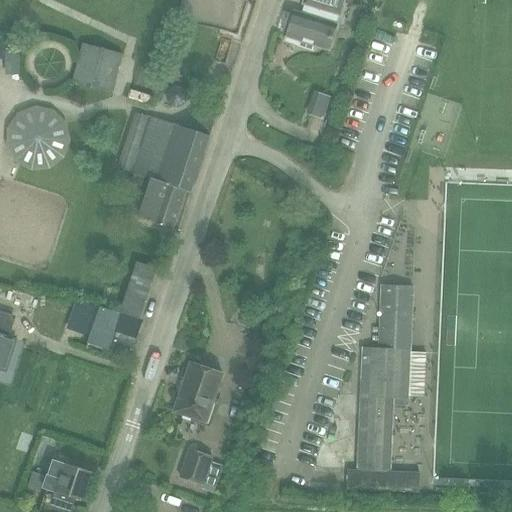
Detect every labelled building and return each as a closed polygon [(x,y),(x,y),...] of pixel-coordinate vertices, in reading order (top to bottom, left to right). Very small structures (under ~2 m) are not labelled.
[(341,15),(344,3),(334,0),(305,0),(304,4),(309,5),(306,16),(295,13),(288,37),(301,41),(299,47),(314,52),(316,46),(330,50),(337,26),(336,26),(339,15),(341,15)] [(0,62),(5,61),(5,52),(9,53),(10,46),(1,44),(0,44),(0,62)] [(124,56),(83,45),(72,85),(113,96),(124,56)] [(8,129),(7,147),(16,163),(32,172),(50,170),(65,159),(71,141),(67,124),(53,111),(35,107),(18,114),(8,129)] [(117,170),(133,175),(130,183),(142,187),(144,179),(148,180),(141,200),(144,201),(138,219),(174,231),(187,191),(192,193),(210,137),(217,114),(196,107),(188,130),(136,113),(117,170)] [(131,253),(114,304),(123,307),(142,314),(157,269),(159,263),(131,253)] [(350,471),(349,490),(419,492),(419,475),(392,474),(395,406),(408,407),(408,400),(411,400),(413,350),(415,287),(384,286),(382,349),(363,348),(358,471),(350,471)] [(82,287),(78,299),(97,305),(101,294),(82,287)] [(76,301),(66,329),(91,337),(100,308),(76,301)] [(91,337),(87,348),(108,355),(114,333),(115,332),(121,312),(100,306),(100,308),(91,337)] [(138,341),(144,320),(121,312),(115,332),(114,333),(138,341)] [(243,317),(239,325),(258,333),(263,322),(252,317),(251,321),(243,317)] [(0,371),(8,374),(18,341),(0,334),(0,371)] [(174,413),(208,425),(225,376),(191,364),(174,413)] [(22,430),(16,448),(28,452),(35,435),(22,430)] [(215,487),(216,484),(222,466),(212,463),(213,459),(189,450),(179,478),(204,487),(205,484),(215,487)] [(53,460),(48,475),(63,480),(58,494),(55,493),(51,506),(70,511),(71,511),(75,500),(84,503),(94,473),(68,465),(53,460)] [(34,472),(29,488),(42,492),(43,489),(47,476),(34,472)]
